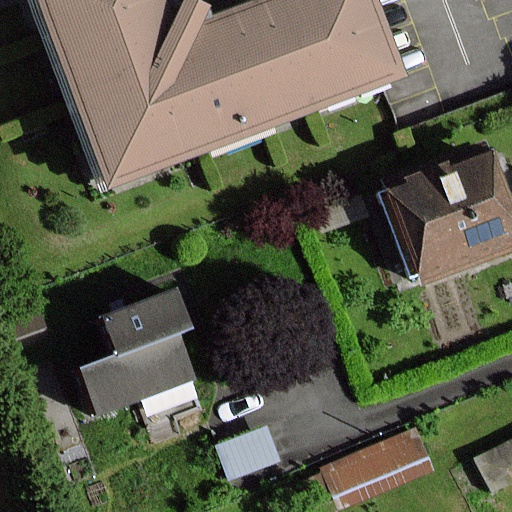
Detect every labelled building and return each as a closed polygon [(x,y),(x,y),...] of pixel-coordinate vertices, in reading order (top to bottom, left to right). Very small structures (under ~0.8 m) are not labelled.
[(48,0),(115,176),(402,70),(375,0),(259,0),(187,27),(176,0),(48,0)] [(511,208),(489,150),(388,189),(423,278),(511,243),(511,208)] [(182,283),(101,315),(115,351),(76,367),(97,421),(145,402),(154,426),(205,406),(175,329),(197,320),(182,283)] [(268,427),(219,446),(230,476),(279,458),(268,427)] [(413,431),(327,468),(343,505),(429,468),(413,431)]
